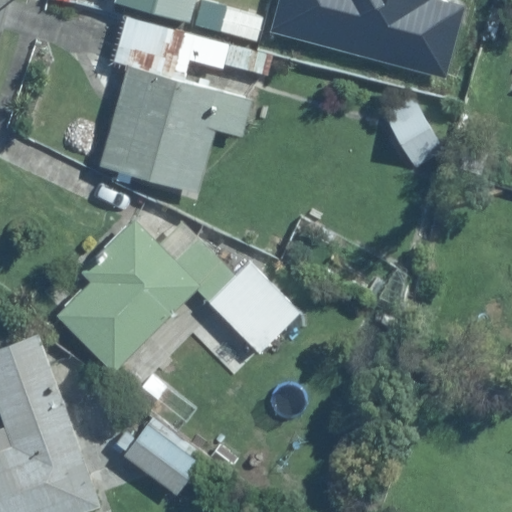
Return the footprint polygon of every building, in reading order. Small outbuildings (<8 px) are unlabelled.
[(477,23),(417,7),(406,46),(392,42),(384,73),(458,93),(477,23)] [(236,37),(124,9),(112,57),(127,61),(100,167),(203,193),(219,131),(248,138),(263,77),(228,69),(236,37)] [(425,87),(388,108),(418,162),(455,142),(425,87)] [(211,297),(237,268),(186,215),(163,238),(137,212),(83,266),(90,274),(54,309),(111,366),(117,359),(146,389),(180,355),(150,326),(197,283),(211,297)] [(210,298),(264,353),(307,310),(252,254),(237,268),(211,297),(210,298)] [(66,511),(109,497),(47,323),(0,339),(0,402),(7,423),(0,425),(0,511),(66,511)]
